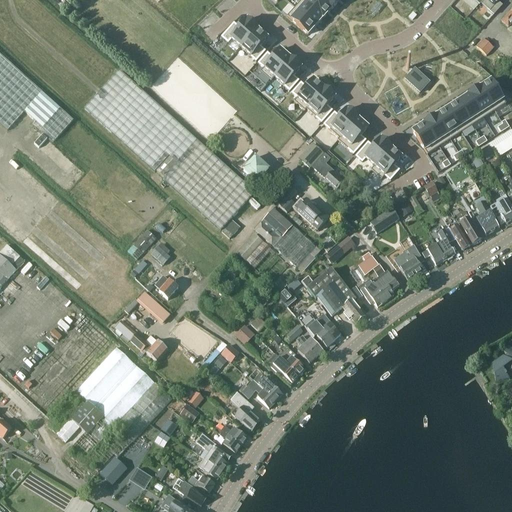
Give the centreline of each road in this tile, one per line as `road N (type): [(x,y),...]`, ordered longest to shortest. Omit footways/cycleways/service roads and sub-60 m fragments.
road 1 (tertiary): [(218,511),(298,398),(342,356),(511,237)]
road 2 (residential): [(426,168),(336,71)]
road 3 (residential): [(440,0),(411,31),(367,47),(336,71)]
